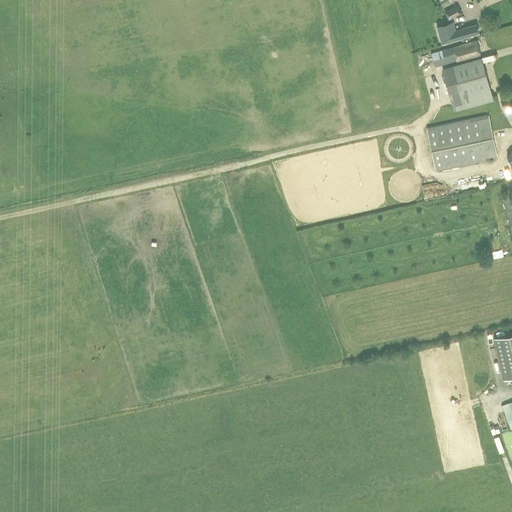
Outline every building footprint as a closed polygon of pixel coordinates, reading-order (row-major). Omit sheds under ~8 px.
[(458,5),(445,12),(449,19),(461,12),(458,5)] [(479,33),(476,24),(455,30),(453,22),(437,26),(442,43),(479,33)] [(442,62),(442,61),(456,57),(457,62),(480,55),(476,40),(431,53),(434,64),(442,62)] [(483,63),(444,74),(454,111),(493,99),(483,63)] [(488,115),(428,128),(436,169),(497,157),(488,115)] [(493,171),(467,175),(469,184),(495,180),(493,171)] [(511,191),(501,195),(511,230),(511,191)] [(511,377),(511,332),(497,336),(494,337),(503,379),(511,377)]
